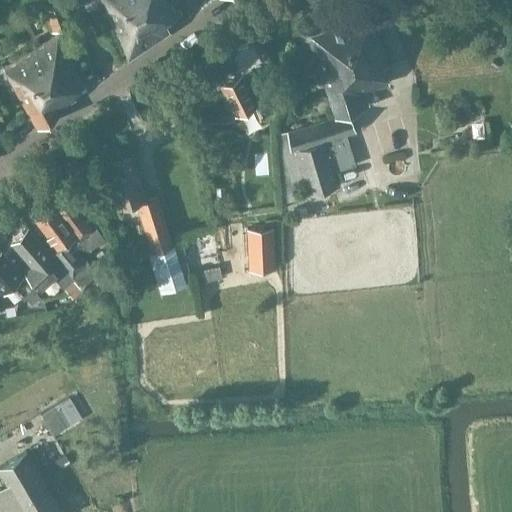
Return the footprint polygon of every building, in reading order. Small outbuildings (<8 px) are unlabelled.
[(102,0),(127,58),(169,30),(164,20),(180,12),(174,0),(102,0)] [(71,25),(63,4),(45,10),(52,31),(71,25)] [(388,64),(371,14),(307,34),(334,117),(288,131),(278,134),(284,202),(337,186),(333,172),(355,165),(346,133),(355,131),(349,112),(363,108),(359,92),(388,83),(383,66),(388,64)] [(56,35),(3,68),(37,128),(59,112),(58,109),(75,98),(71,93),(84,83),(56,35)] [(268,103),(252,70),(220,85),(234,113),(255,103),(257,108),(268,103)] [(136,202),(152,252),(148,253),(160,292),(184,285),(157,195),(145,199),(131,156),(112,163),(115,173),(107,175),(117,208),(136,202)] [(104,239),(96,226),(92,228),(87,222),(88,218),(83,211),(79,210),(68,196),(67,197),(62,198),(59,203),(35,220),(56,249),(55,250),(81,286),(97,273),(87,261),(84,262),(69,240),(76,235),(85,248),(89,250),(104,239)] [(52,274),(63,286),(68,292),(77,290),(80,287),(72,278),(28,227),(11,242),(32,266),(24,272),(38,287),(52,274)] [(261,269),(275,268),(273,227),(260,228),(246,228),(248,269),(261,269)] [(187,263),(190,275),(220,269),(217,256),(218,256),(213,234),(181,242),(187,263)] [(0,253),(0,289),(3,293),(12,285),(23,297),(26,294),(31,301),(38,295),(2,252),(0,253)] [(49,511),(18,458),(0,468),(0,490),(12,511),(49,511)]
